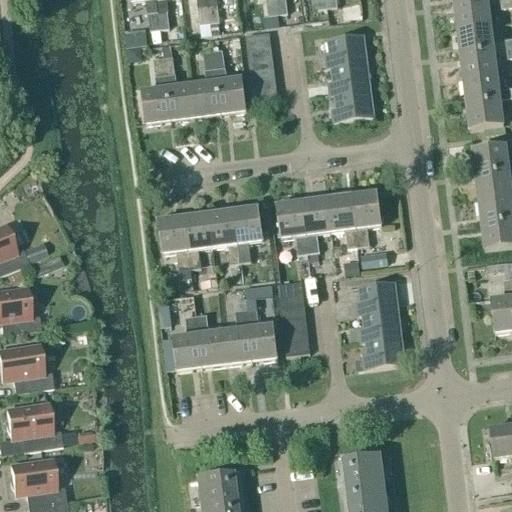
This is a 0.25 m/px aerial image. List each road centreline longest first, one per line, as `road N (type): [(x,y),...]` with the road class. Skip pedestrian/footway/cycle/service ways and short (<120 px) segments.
road 1 (residential): [(446,400),(414,150)]
road 2 (residential): [(164,182),(414,150)]
road 3 (residential): [(280,421),(446,400)]
road 4 (residential): [(414,150),(395,0)]
